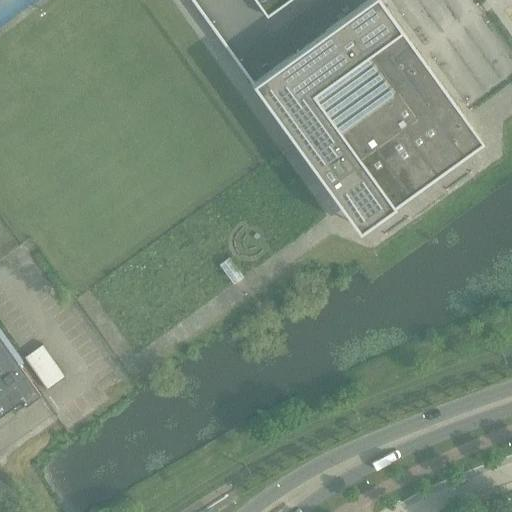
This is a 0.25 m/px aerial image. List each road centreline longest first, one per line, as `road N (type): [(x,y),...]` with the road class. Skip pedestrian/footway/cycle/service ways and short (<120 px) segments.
road 1 (secondary): [(511,390),(378,440),(253,511)]
road 2 (unknown): [(0,454),(91,366),(77,330),(24,258)]
road 3 (secondary): [(300,511),(389,458),(511,413)]
